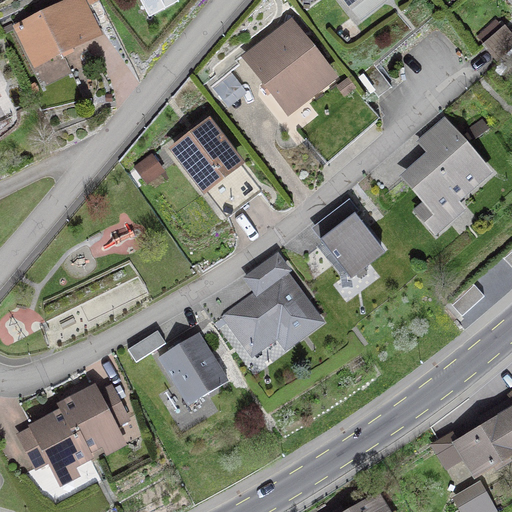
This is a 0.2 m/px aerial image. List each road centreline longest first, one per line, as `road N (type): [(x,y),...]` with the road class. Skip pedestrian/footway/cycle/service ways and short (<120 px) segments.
road 1 (residential): [(0,381),(49,371),(203,288),(338,187),(424,105)]
road 2 (primary): [(244,511),(425,398),(511,329)]
road 3 (residential): [(89,166),(233,0)]
road 4 (residential): [(89,166),(0,270)]
